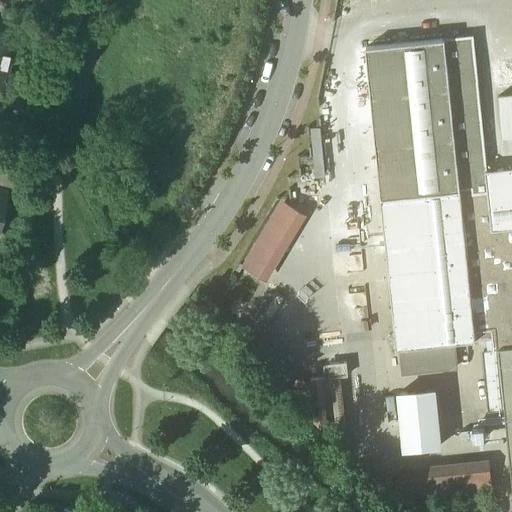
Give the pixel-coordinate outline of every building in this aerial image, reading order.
[(444,39),(367,47),(382,197),(460,188),(473,187),(474,193),(488,191),(486,170),(488,170),(474,38),(463,39),(463,36),(444,38),(444,39)] [(0,37),(0,81),(3,82),(12,41),(0,37)] [(511,95),(499,97),(502,131),(511,129),(511,95)] [(24,156),(0,150),(0,190),(5,191),(17,194),(24,156)] [(511,167),(488,170),(486,170),(488,191),(474,193),(473,187),(460,188),(475,340),(492,339),(493,350),(484,351),(490,411),(510,409),(504,349),(511,348),(511,167)] [(460,188),(382,197),(397,348),(399,348),(455,342),(475,340),(460,188)] [(285,202),(247,266),(261,275),(299,211),(285,202)] [(455,342),(399,348),(402,373),(449,368),(458,364),(455,342)] [(331,377),(293,381),(295,404),(322,426),(345,423),(340,377),(349,376),(347,361),(329,363),(331,377)] [(434,389),(401,392),(407,449),(440,446),(434,389)] [(485,426),(474,427),(475,438),(486,437),(485,426)] [(490,469),(396,479),(398,497),(492,487),(490,469)]
